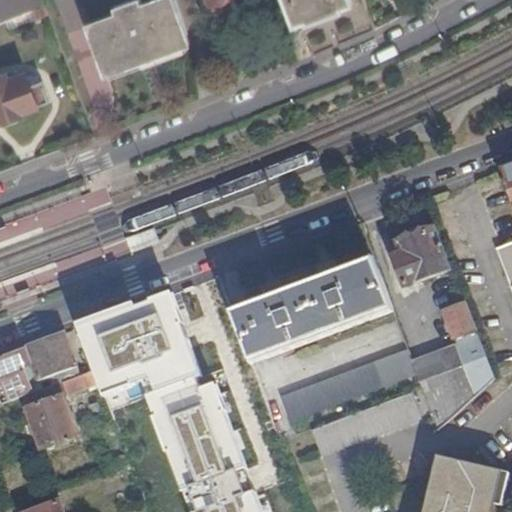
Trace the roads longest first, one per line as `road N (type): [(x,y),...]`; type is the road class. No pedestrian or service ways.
road 1 (unclassified): [(0,335),(511,141)]
road 2 (unclassified): [(479,0),(381,52),(0,199)]
